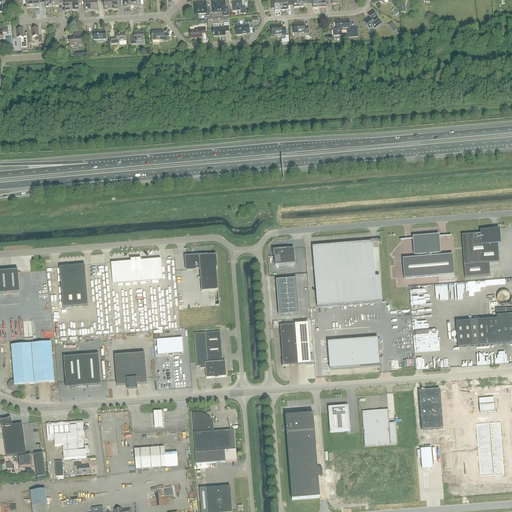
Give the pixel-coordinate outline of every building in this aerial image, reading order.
[(33,8),(32,0),(22,0),(23,2),(26,2),(27,9),(33,8)] [(39,1),(42,1),(41,0),(32,0),(33,8),(39,8),(39,1)] [(70,0),(72,11),(78,11),(77,0),(70,0)] [(103,0),(104,11),(111,10),(110,0),(103,0)] [(280,0),(277,0),(274,0),(273,0),(270,0),(271,4),(274,4),(274,12),(281,11),(280,0)] [(287,1),(290,0),(289,0),(280,0),(281,11),(288,11),(287,1)] [(289,0),(290,0),(293,0),(293,8),(300,8),(299,0),(289,0)] [(318,0),(311,0),(313,9),(319,8),(318,0)] [(318,0),(319,8),(326,8),(325,0),(318,0)] [(236,1),(232,2),(232,6),(233,12),(241,11),(241,15),(246,14),(246,16),(249,16),(248,10),(245,10),(245,7),(242,8),(241,2),(236,2),(236,1)] [(224,2),(212,3),(213,13),(222,13),(223,17),(229,17),(228,9),(225,9),(224,2)] [(206,3),(194,4),(194,12),(195,14),(197,14),(206,14),(206,17),(210,17),(209,12),(206,12),(206,3)] [(374,29),(381,24),(377,18),(378,18),(373,11),(368,15),(370,18),(364,22),(370,30),(373,28),(374,29)] [(336,31),(333,31),(333,36),(341,36),(341,31),(347,31),(347,38),(358,37),(357,28),(350,28),(349,21),(335,22),(336,31)] [(225,32),(229,32),(228,23),(223,23),(224,27),(219,28),(219,24),(213,24),(213,28),(213,37),(226,36),(225,32)] [(239,24),(234,24),(235,27),(236,36),(243,35),(243,34),(249,34),(249,28),(253,28),(253,23),(249,23),(245,23),(245,26),(239,26),(239,24)] [(304,34),(308,33),(308,27),(304,28),(304,25),(293,26),(294,34),(304,33),(304,34)] [(282,36),(286,35),(285,29),(282,29),(282,26),(271,27),(272,35),(282,35),(282,36)] [(3,33),(8,33),(8,27),(0,28),(0,30),(0,37),(3,37),(3,33)] [(201,34),(205,34),(205,27),(198,28),(199,30),(189,31),(190,39),(202,38),(201,34)] [(39,43),(42,43),(42,37),(39,37),(38,28),(32,29),(32,37),(35,37),(36,41),(39,41),(39,43)] [(23,30),(17,30),(17,38),(21,38),(21,48),(27,48),(27,37),(23,37),(23,30)] [(94,40),(106,39),(105,31),(93,32),(94,40)] [(163,41),(168,41),(168,35),(163,35),(163,31),(151,32),(152,41),(163,40),(163,41)] [(136,41),(145,41),(144,33),(139,33),(139,32),(134,33),(134,35),(131,35),(131,44),(136,44),(136,41)] [(80,40),(85,40),(84,33),(76,34),(76,37),(69,38),(70,46),(80,45),(80,40)] [(126,45),(126,41),(126,33),(116,34),(116,38),(111,38),(111,44),(119,44),(120,45),(126,45)] [(500,244),(498,243),(497,235),(494,233),(482,234),(480,232),(480,234),(462,235),(464,266),(465,278),(490,276),(489,264),(499,263),(498,247),(498,244),(500,244)] [(451,236),(401,240),(401,241),(414,240),(415,255),(417,255),(417,258),(402,259),(404,279),(454,275),(452,255),(437,256),(437,254),(440,253),(438,238),(451,237),(451,236)] [(375,278),(372,242),(312,247),(317,308),(382,302),(380,277),(375,278)] [(294,249),(274,251),(275,266),(295,264),(294,249)] [(216,255),(186,258),(187,270),(200,269),(202,292),(218,291),(216,268),(217,268),(216,255)] [(130,262),(111,264),(113,284),(162,280),(161,260),(139,261),(139,259),(129,260),(130,262)] [(85,266),(84,266),(78,266),(77,266),(74,267),(71,267),(68,267),(67,267),(61,268),(60,268),(63,308),(88,306),(85,266)] [(18,271),(0,272),(0,294),(20,293),(18,271)] [(299,314),(296,279),(276,280),(279,316),(299,314)] [(510,293),(508,292),(505,291),(503,291),(501,292),(499,294),(498,296),(497,298),(497,300),(498,302),(500,304),(501,305),(504,306),(506,306),(508,305),(510,304),(511,302),(511,300),(511,298),(511,295),(510,293)] [(497,319),(456,322),(458,348),(511,343),(511,308),(505,309),(505,308),(496,309),(497,319)] [(308,324),(280,326),(282,361),(282,367),(289,366),(290,366),(311,364),(308,324)] [(220,332),(194,334),(197,367),(200,367),(200,369),(205,368),(206,378),(226,377),(225,362),(223,362),(220,332)] [(158,356),(183,353),(182,338),(157,340),(158,356)] [(377,338),(327,342),(328,360),(329,360),(329,369),(359,367),(380,366),(377,338)] [(8,385),(8,386),(8,387),(10,390),(11,390),(12,391),(14,391),(15,390),(16,390),(17,389),(18,388),(18,387),(18,385),(54,382),(51,343),(11,346),(14,380),(13,381),(11,381),(10,381),(9,382),(9,383),(8,385)] [(145,354),(115,356),(117,386),(128,386),(128,388),(136,388),(136,385),(147,384),(145,354)] [(66,388),(101,385),(98,355),(64,358),(66,388)] [(443,429),(439,390),(418,392),(421,431),(443,429)] [(494,398),(479,399),(480,414),(495,413),(494,398)] [(350,431),(348,406),(328,408),(330,433),(350,431)] [(395,424),(389,424),(388,410),(362,412),(365,446),(396,444),(395,424)] [(162,427),(161,411),(153,411),(154,428),(162,427)] [(202,413),(192,413),(196,465),(225,462),(225,463),(237,462),(236,450),(234,430),(214,432),(213,422),(202,413)] [(319,498),(319,492),(313,414),(285,417),(291,492),(292,500),(319,498)] [(6,420),(0,420),(1,428),(2,428),(6,457),(18,455),(19,467),(32,466),(31,455),(26,456),(26,454),(22,424),(12,425),(11,421),(10,418),(6,420)] [(83,422),(46,425),(48,442),(54,441),(55,447),(63,446),(64,460),(86,458),(86,453),(85,438),(84,433),(84,428),(83,422)] [(164,447),(134,450),(136,470),(166,467),(164,447)] [(430,449),(420,449),(422,469),(432,469),(430,449)] [(37,477),(46,476),(43,453),(34,454),(37,477)] [(81,463),(75,464),(75,467),(78,467),(78,475),(90,474),(89,466),(82,466),(81,463)] [(200,489),(201,511),(231,511),(230,486),(200,489)] [(47,511),(45,489),(30,491),(32,511),(47,511)]
